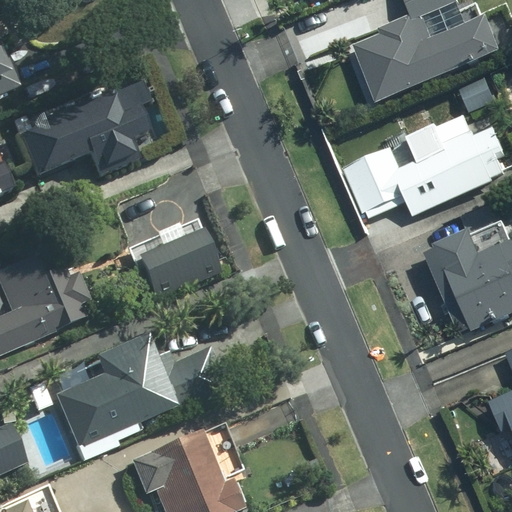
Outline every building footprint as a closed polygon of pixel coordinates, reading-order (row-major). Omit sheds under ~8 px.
[(431,19),(362,47),(385,104),(511,51),(498,18),(440,41),(431,19)] [(0,80),(18,73),(0,32),(0,80)] [(133,128),(124,132),(111,99),(30,132),(46,169),(94,150),(104,174),(145,157),(133,128)] [(488,134),(403,167),(422,214),(506,181),(488,134)] [(0,196),(21,188),(10,163),(0,167),(0,196)] [(212,228),(143,259),(162,302),(231,271),(212,228)] [(466,338),(511,319),(511,246),(492,255),(483,233),(432,253),(466,338)] [(0,319),(0,357),(101,315),(79,262),(63,269),(54,249),(0,271),(0,279),(14,313),(0,319)] [(83,446),(168,410),(171,417),(233,390),(215,348),(170,368),(154,332),(100,355),(109,375),(62,396),(83,446)] [(511,353),(511,354),(511,356),(511,397),(500,402),(511,431),(511,353)] [(21,422),(0,431),(0,477),(37,461),(21,422)] [(152,496),(161,492),(169,511),(235,511),(250,506),(238,479),(229,482),(208,432),(137,461),(152,496)]
